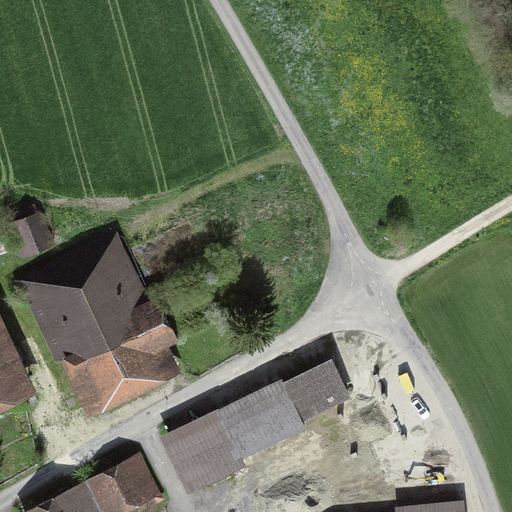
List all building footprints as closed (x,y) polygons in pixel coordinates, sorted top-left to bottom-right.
[(35,219),(10,228),(20,255),(44,246),(35,219)] [(99,250),(35,282),(97,404),(179,363),(175,355),(191,346),(167,300),(133,317),(99,250)] [(0,328),(0,398),(26,387),(0,328)] [(337,362),(168,440),(187,480),(307,424),(303,416),(351,393),(337,362)] [(141,445),(81,477),(100,511),(133,511),(167,494),(141,445)] [(100,511),(81,477),(22,509),(23,511),(100,511)]
